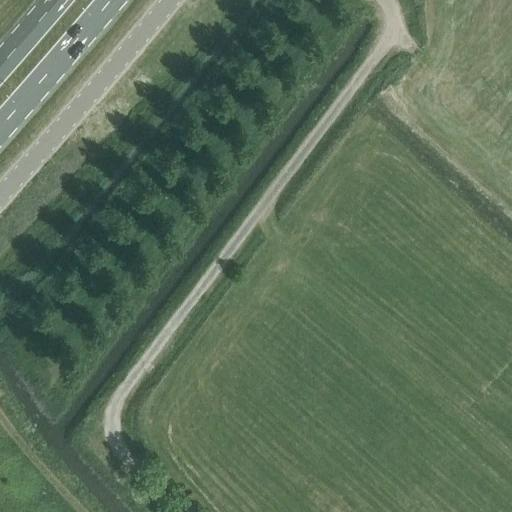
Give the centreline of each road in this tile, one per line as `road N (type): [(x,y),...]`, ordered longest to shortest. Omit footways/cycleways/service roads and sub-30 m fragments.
road 1 (unclassified): [(172,511),(117,445),(115,402),(388,38),(386,0)]
road 2 (unclassified): [(0,193),(167,0)]
road 3 (primary): [(0,126),(111,0)]
road 4 (track): [(86,511),(0,413)]
